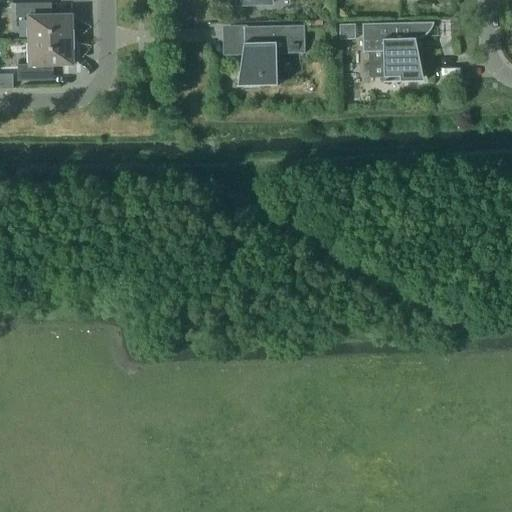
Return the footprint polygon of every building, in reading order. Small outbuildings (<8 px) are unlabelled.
[(28,17),(29,41),(72,40),(71,14),(70,14),(70,15),(44,16),(44,4),(51,4),(51,2),(16,3),(16,18),(28,17)] [(433,23),(434,22),(362,24),(363,52),(383,51),(383,77),(399,76),(399,82),(424,81),(424,80),(423,80),(415,39),(418,39),(420,38),(422,37),(424,36),(426,35),(427,34),(428,33),(430,31),(431,28),(433,26),(433,23)] [(339,39),(355,39),(355,24),(339,24),(339,39)] [(305,53),(304,25),(243,27),(243,43),(237,85),(236,85),(236,86),(277,85),(276,54),(305,53)] [(72,40),(29,41),(29,64),(17,64),(18,81),(53,80),(53,79),(46,79),(46,65),(71,64),(71,65),(73,65),(72,40)] [(0,88),(13,88),(13,74),(0,74),(0,88)]
